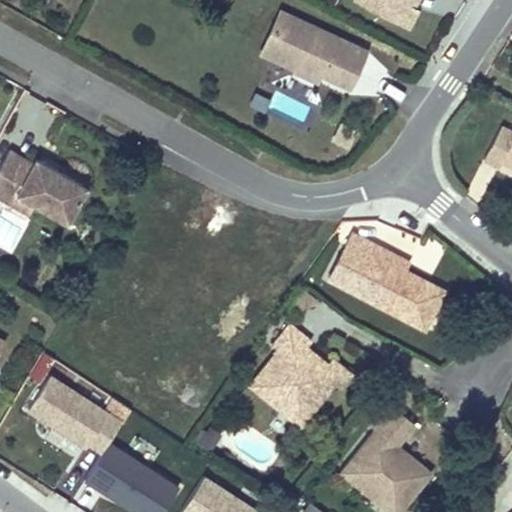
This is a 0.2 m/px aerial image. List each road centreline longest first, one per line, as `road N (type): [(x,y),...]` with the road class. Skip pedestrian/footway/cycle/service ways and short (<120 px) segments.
road 1 (residential): [(0,38),(293,194),(359,187),(393,165)]
road 2 (residential): [(393,165),(505,0)]
road 3 (residential): [(393,165),(511,261)]
